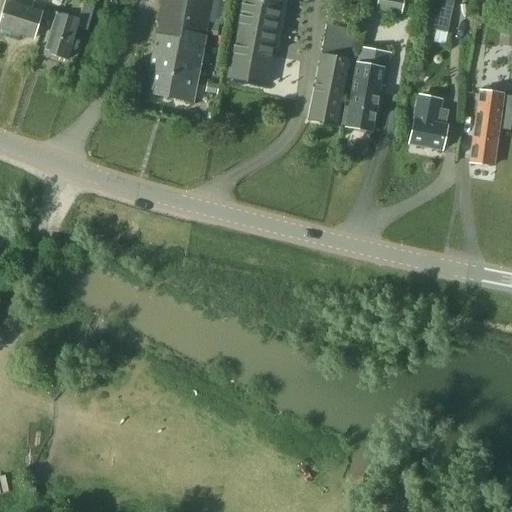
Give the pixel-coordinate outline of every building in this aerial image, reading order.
[(6,3),(0,21),(0,29),(32,40),(40,13),(31,10),(34,1),(32,0),(14,0),(13,5),(6,3)] [(163,0),(149,72),(196,81),(211,0),(163,0)] [(241,0),(226,79),(265,86),(281,0),(241,0)] [(400,14),(402,0),(377,0),(376,10),(400,14)] [(432,0),(430,14),(428,14),(425,29),(446,34),(449,19),(452,0),(432,0)] [(90,17),(93,7),(81,4),(78,14),(90,17)] [(66,61),(78,20),(55,13),(43,53),(66,61)] [(335,126),(353,38),(350,37),(351,31),(329,26),(328,33),(325,32),(308,121),(335,126)] [(370,133),(382,69),(356,65),(347,115),(342,115),(340,125),(345,126),(345,128),(370,133)] [(149,72),(145,93),(192,102),(196,81),(149,72)] [(492,167),(502,95),(479,92),(469,163),(492,167)] [(440,152),(445,127),(434,124),(439,101),(419,97),(408,145),(440,152)]
